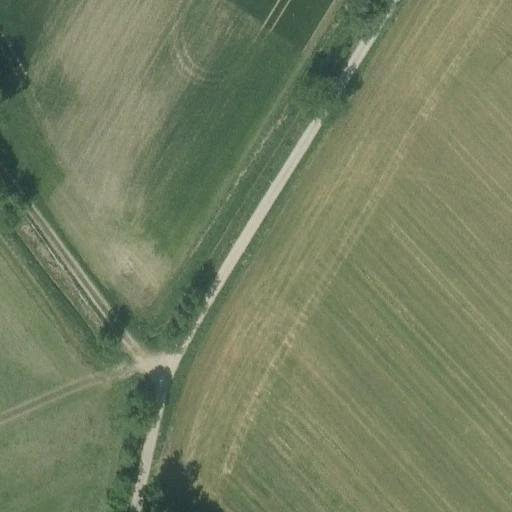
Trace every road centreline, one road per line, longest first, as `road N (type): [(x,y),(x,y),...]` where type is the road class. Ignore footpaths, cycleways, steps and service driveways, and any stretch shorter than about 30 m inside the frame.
road 1 (unclassified): [(386,0),(188,330),(164,383),(137,511)]
road 2 (track): [(0,170),(164,383)]
